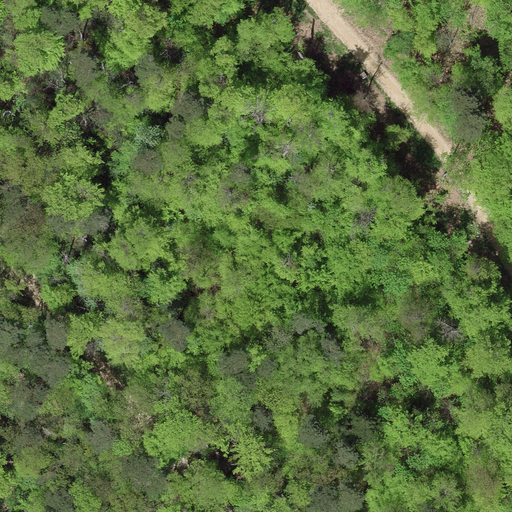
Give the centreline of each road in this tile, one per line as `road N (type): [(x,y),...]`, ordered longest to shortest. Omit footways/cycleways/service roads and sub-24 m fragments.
road 1 (track): [(304,0),(369,60),(432,136),(511,272)]
road 2 (track): [(225,511),(0,261)]
